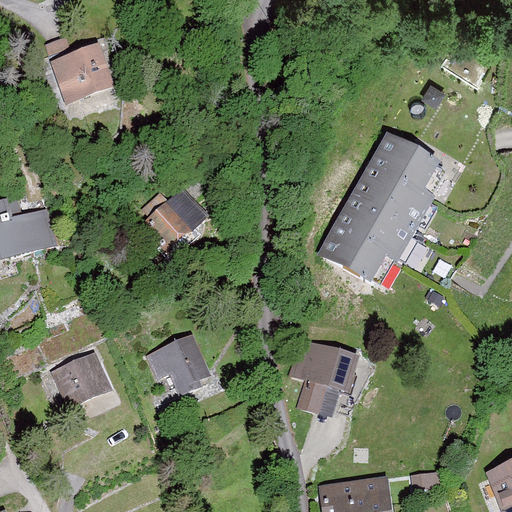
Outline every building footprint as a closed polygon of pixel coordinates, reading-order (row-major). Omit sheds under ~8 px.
[(99,45),(52,62),(68,105),(114,87),(99,45)] [(322,255),(381,288),(448,170),(389,137),(322,255)] [(131,230),(154,261),(197,229),(173,198),(131,230)] [(0,263),(59,247),(49,211),(12,221),(7,203),(0,205),(0,263)] [(187,343),(142,364),(159,402),(205,381),(187,343)] [(357,360),(299,343),(290,376),(307,380),(299,407),(331,417),(340,389),(347,392),(357,360)] [(49,376),(62,413),(110,396),(97,359),(49,376)] [(501,511),(511,511),(511,471),(488,482),(501,511)] [(440,472),(412,475),(413,490),(442,488),(440,472)] [(392,511),(388,479),(321,489),(324,511),(392,511)]
